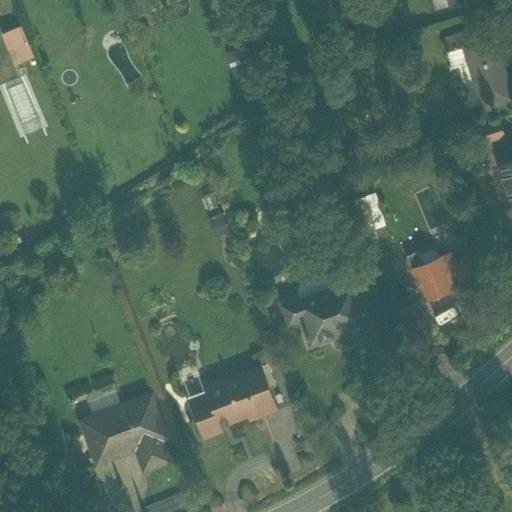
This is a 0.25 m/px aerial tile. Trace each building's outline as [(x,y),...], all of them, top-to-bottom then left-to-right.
[(443,0),(448,12),(482,0),(443,0)] [(0,31),(0,38),(11,66),(30,58),(18,25),(0,31)] [(477,112),(511,102),(511,73),(501,33),(459,45),(477,112)] [(239,62),(234,47),(222,51),(227,66),(239,62)] [(499,126),(482,131),(485,143),(502,138),(499,126)] [(511,214),(511,161),(499,165),(511,214)] [(208,219),(212,235),(223,232),(219,216),(208,219)] [(427,301),(471,283),(458,251),(414,269),(427,301)] [(315,344),(367,325),(350,279),(298,298),(315,344)] [(203,435),(279,408),(262,362),(187,389),(203,435)] [(173,459),(167,440),(176,437),(159,388),(79,415),(95,465),(138,450),(144,469),(173,459)]
